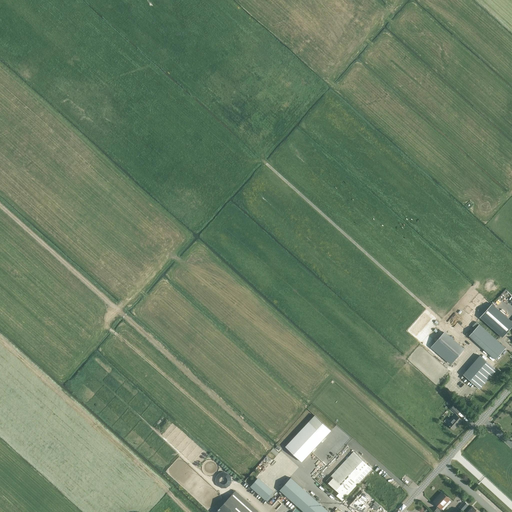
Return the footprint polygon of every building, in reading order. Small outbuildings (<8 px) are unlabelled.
[(480,318),(502,337),(511,326),(511,321),(492,304),(480,318)] [(474,330),(480,323),(477,321),(471,327),(474,330)] [(479,324),(469,336),(495,359),(505,348),(479,324)] [(444,332),(432,347),(451,364),(464,349),(444,332)] [(480,355),(463,374),(480,389),(496,370),(480,355)] [(450,409),(457,414),(460,411),(453,405),(450,409)] [(302,461),(331,430),(315,415),(286,447),(302,461)] [(456,415),(447,424),(454,430),(462,420),(456,415)] [(192,461),(203,449),(183,431),(172,443),(192,461)] [(349,457),(327,481),(339,493),(337,496),(342,501),(367,474),(372,469),(354,452),(349,457)] [(258,477),(250,486),(265,500),(273,490),(258,477)] [(291,478),(280,490),(303,511),(328,511),(327,511),(291,478)] [(258,511),(235,491),(216,511),(258,511)] [(439,507),(448,498),(442,492),(433,502),(439,507)] [(363,494),(354,504),(360,510),(367,503),(365,502),(367,499),(363,494)] [(465,502),(459,508),(463,511),(468,505),(465,502)]
